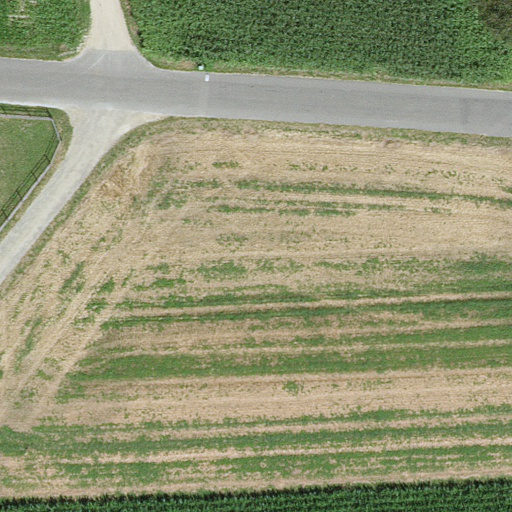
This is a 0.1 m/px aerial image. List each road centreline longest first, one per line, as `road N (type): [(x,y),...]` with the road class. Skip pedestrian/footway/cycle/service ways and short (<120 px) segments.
road 1 (residential): [(0,80),(511,120)]
road 2 (track): [(108,86),(67,180),(0,267)]
